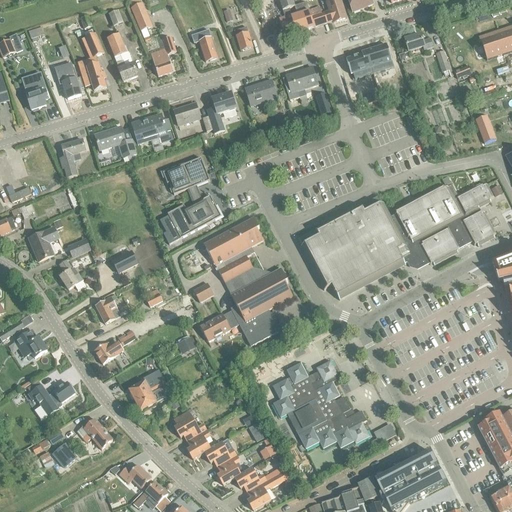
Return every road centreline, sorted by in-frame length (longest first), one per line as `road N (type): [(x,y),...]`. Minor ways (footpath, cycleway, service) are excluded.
road 1 (residential): [(0,143),(463,0)]
road 2 (residential): [(219,511),(126,425),(29,287),(0,264)]
